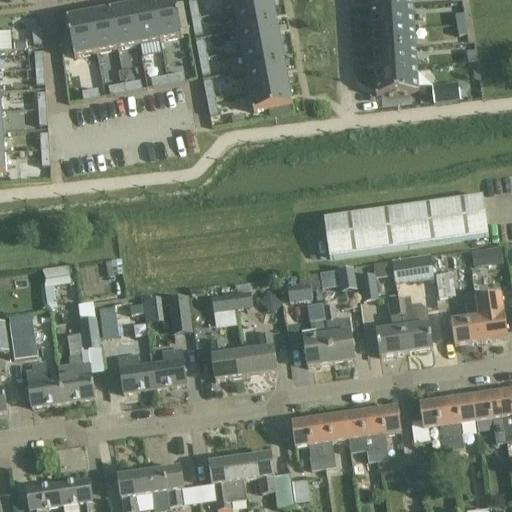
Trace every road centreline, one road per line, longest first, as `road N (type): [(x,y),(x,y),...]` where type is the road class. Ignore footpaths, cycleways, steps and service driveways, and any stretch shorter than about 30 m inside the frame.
road 1 (residential): [(0,442),(63,431),(87,440),(274,411),(287,396),(511,366)]
road 2 (residential): [(44,0),(62,145),(193,119)]
road 3 (residential): [(341,0),(349,122)]
